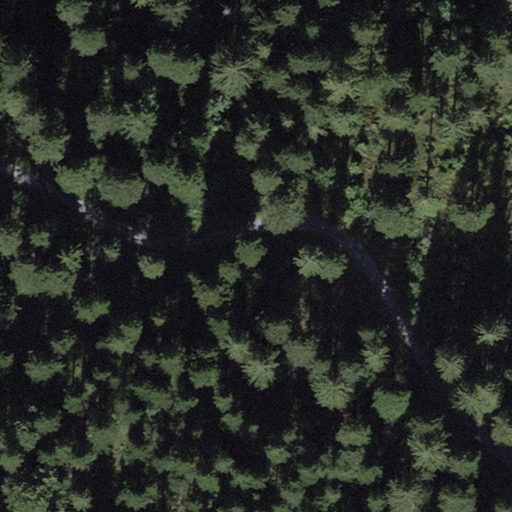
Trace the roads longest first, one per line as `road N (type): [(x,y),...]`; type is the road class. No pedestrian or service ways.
road 1 (track): [(0,167),(162,244),(267,226),(337,235),(371,269),(431,375),(511,467)]
road 2 (track): [(390,511),(388,490),(335,397),(234,322),(106,290),(0,239)]
